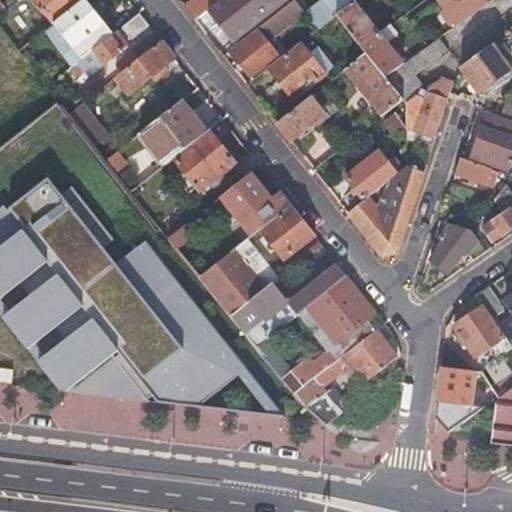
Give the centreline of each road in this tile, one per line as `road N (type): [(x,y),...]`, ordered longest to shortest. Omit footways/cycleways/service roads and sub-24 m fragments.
road 1 (residential): [(393,302),(158,0)]
road 2 (primary): [(293,511),(0,475)]
road 3 (primary): [(242,475),(0,443)]
road 4 (unknown): [(129,460),(120,403),(0,261)]
road 5 (residential): [(461,111),(393,302)]
road 6 (residential): [(402,501),(422,354),(412,325)]
road 7 (primary): [(402,501),(242,475)]
road 8 (residential): [(412,325),(511,253)]
